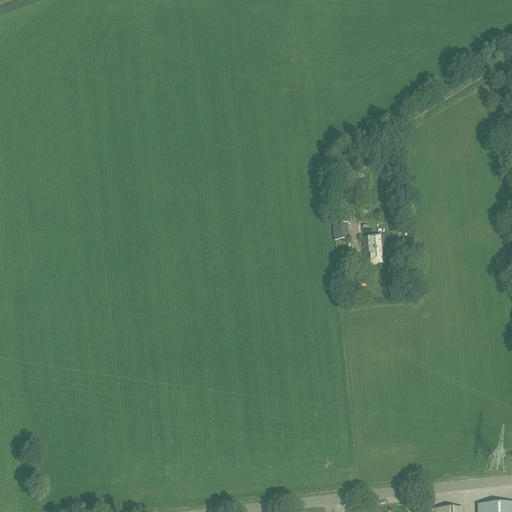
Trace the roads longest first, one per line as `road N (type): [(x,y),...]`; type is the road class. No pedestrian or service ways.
road 1 (unclassified): [(239,511),(511,480)]
road 2 (track): [(511,60),(362,143),(360,196)]
